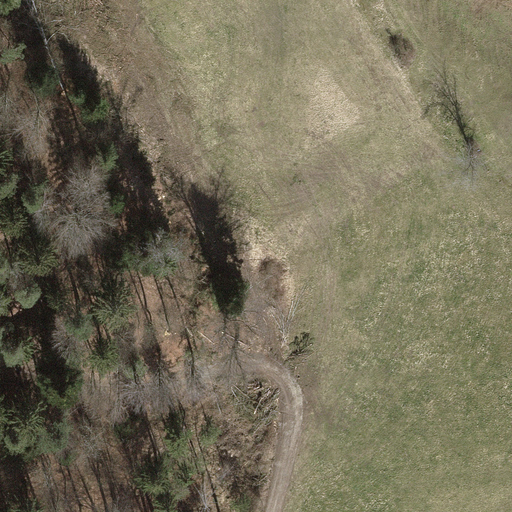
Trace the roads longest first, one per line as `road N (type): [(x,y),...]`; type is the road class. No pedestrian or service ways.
road 1 (track): [(273,511),(293,433),(292,391),(278,368),(237,362),(146,389)]
road 2 (track): [(146,389),(46,381),(0,365)]
